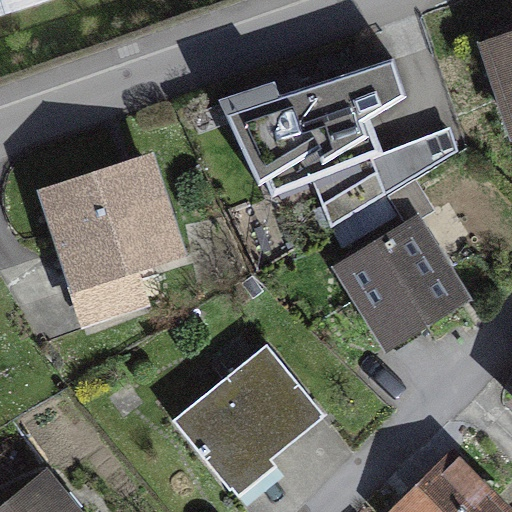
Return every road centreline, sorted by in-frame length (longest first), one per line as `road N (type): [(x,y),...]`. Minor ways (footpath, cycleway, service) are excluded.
road 1 (residential): [(0,133),(374,0)]
road 2 (unclassified): [(511,321),(325,511)]
